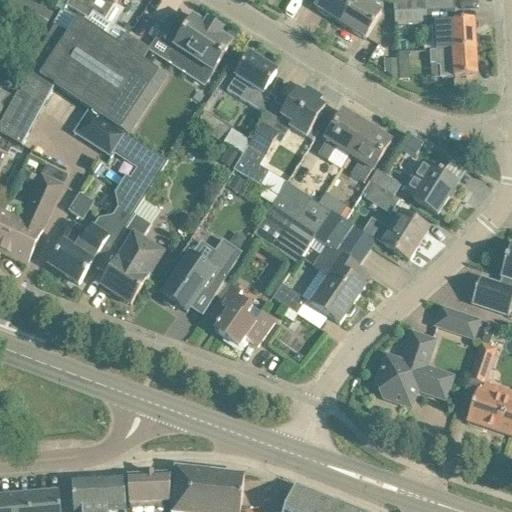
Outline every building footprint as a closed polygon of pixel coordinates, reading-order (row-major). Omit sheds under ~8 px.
[(43,35),(54,15),(26,0),(14,0),(6,15),(43,35)] [(116,7),(119,0),(71,0),(67,7),(88,21),(93,13),(106,22),(116,7)] [(340,25),(355,0),(320,0),(315,9),(340,25)] [(358,0),(355,0),(340,25),(365,41),(382,14),(358,0)] [(425,13),(424,0),(394,2),(394,14),(425,13)] [(424,0),(425,13),(453,11),(452,0),(424,0)] [(425,13),(394,14),(395,27),(439,25),(440,52),(476,50),(474,22),(454,23),(453,11),(425,13)] [(128,136),(158,92),(152,89),(161,75),(142,63),(149,53),(124,37),(118,47),(79,21),(69,36),(53,27),(0,121),(0,136),(22,148),(55,88),(90,111),(74,136),(112,160),(115,156),(128,136)] [(191,71),(192,69),(195,71),(197,68),(211,77),(232,46),(220,38),(223,34),(208,24),(205,28),(194,21),(170,57),(191,71)] [(440,52),(429,53),(429,66),(430,80),(439,80),(455,79),(477,78),(476,50),(440,52)] [(408,54),(396,55),(396,63),(409,63),(408,54)] [(250,56),(227,92),(254,108),(262,95),(263,96),(265,92),(277,73),(250,56)] [(267,117),(258,131),(276,143),(280,146),(291,129),(306,139),(314,126),(319,119),(325,110),(319,106),(322,101),(319,99),(307,91),(304,96),(298,92),(278,123),(267,117)] [(196,128),(224,145),(233,130),(205,112),(196,128)] [(337,150),(353,160),(371,131),(344,114),(326,142),(327,143),(318,157),(329,163),(337,150)] [(242,160),(235,171),(261,187),(269,174),(260,168),(276,143),(258,131),(249,146),(251,146),(242,160)] [(371,131),(353,160),(359,164),(351,177),(364,185),(372,172),(373,172),(391,144),(371,131)] [(109,255),(141,201),(167,163),(128,136),(115,156),(137,170),(130,181),(126,178),(114,196),(117,209),(112,217),(98,220),(89,235),(72,224),(60,243),(64,246),(50,267),(79,286),(92,267),(99,271),(109,255)] [(427,159),(431,144),(410,139),(406,154),(427,159)] [(420,163),(402,191),(417,200),(416,203),(438,217),(457,186),(442,177),(443,175),(441,173),(439,175),(420,163)] [(2,213),(0,217),(0,254),(27,267),(69,176),(48,166),(43,179),(23,222),(14,218),(17,210),(6,205),(2,213)] [(401,187),(377,172),(370,183),(374,187),(393,199),(401,187)] [(374,187),(370,183),(362,195),(386,210),(393,199),(374,187)] [(338,219),(286,184),(262,226),(284,241),(288,235),(308,250),(312,245),(323,253),(325,249),(326,250),(358,269),(372,249),(374,251),(377,246),(343,223),(338,219)] [(346,207),(338,219),(343,223),(351,211),(346,207)] [(101,288),(131,307),(165,255),(142,240),(151,226),(134,216),(116,245),(117,246),(118,244),(126,249),(101,288)] [(365,235),(386,248),(409,262),(410,261),(411,262),(415,255),(414,254),(428,232),(404,217),(393,235),(373,222),(365,235)] [(287,236),(275,254),(293,267),(306,249),(287,236)] [(235,240),(231,246),(240,252),(246,243),(241,240),(235,240)] [(213,300),(202,317),(203,318),(243,255),(223,242),(205,268),(191,258),(163,298),(166,299),(163,303),(174,310),(176,307),(181,310),(186,304),(191,308),(202,293),(213,300)] [(480,279),(472,306),(509,318),(511,308),(511,245),(511,246),(500,279),(503,279),(501,286),(480,279)] [(369,277),(358,269),(326,250),(315,266),(319,268),(317,271),(332,281),(313,308),(340,326),(365,289),(362,287),(369,277)] [(282,286),(273,300),(298,316),(307,303),(282,286)] [(231,289),(226,295),(210,319),(219,325),(217,328),(218,329),(215,333),(239,350),(246,340),(258,348),(275,324),(262,315),(256,325),(247,319),(253,309),(238,299),(241,295),(231,289)] [(436,328),(455,335),(460,336),(462,330),(475,334),(480,322),(442,309),(436,328)] [(427,370),(436,343),(413,335),(403,364),(397,362),(381,369),(376,385),(384,401),(400,406),(415,399),(417,393),(431,397),(438,374),(427,370)] [(497,352),(480,347),(470,377),(487,383),(497,352)] [(467,423),(511,437),(511,433),(511,395),(480,385),(467,423)] [(172,511),(240,511),(244,478),(176,470),(172,511)] [(170,475),(128,477),(129,505),(172,503),(170,475)] [(119,511),(126,511),(124,478),(106,479),(98,480),(99,511),(119,511)] [(99,511),(98,480),(72,482),(73,511),(99,511)] [(294,490),(285,511),(350,511),(296,490),(294,490)] [(60,511),(59,493),(0,498),(0,511),(60,511)]
